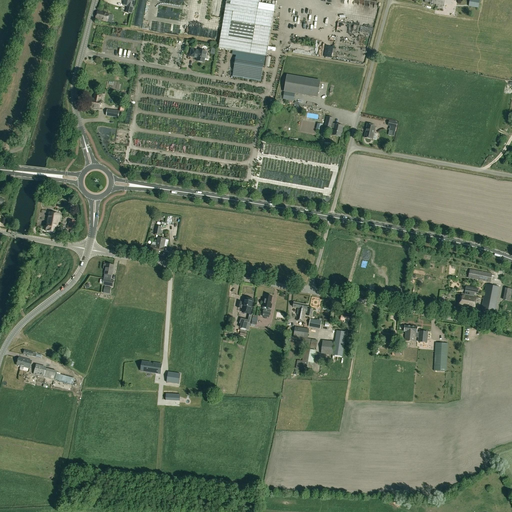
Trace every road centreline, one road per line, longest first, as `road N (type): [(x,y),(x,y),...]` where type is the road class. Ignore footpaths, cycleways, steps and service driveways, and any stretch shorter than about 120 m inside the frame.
road 1 (unclassified): [(309,291),(88,249)]
road 2 (unclassified): [(511,329),(309,291)]
road 3 (secondary): [(331,216),(145,186)]
road 4 (secondary): [(511,259),(331,216)]
road 5 (unclassified): [(0,151),(25,140),(62,0)]
road 6 (track): [(162,406),(158,475),(259,486)]
road 7 (unclassified): [(350,146),(511,176)]
road 8 (unclassified): [(350,146),(389,0)]
road 9 (tertiary): [(86,147),(73,93),(95,0)]
road 10 (tertiary): [(0,356),(26,318),(70,285),(88,249)]
